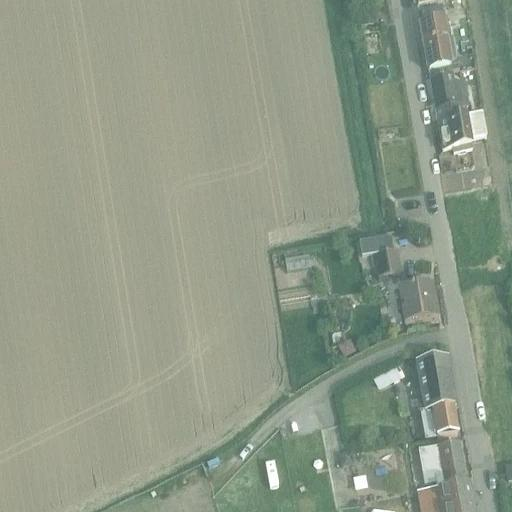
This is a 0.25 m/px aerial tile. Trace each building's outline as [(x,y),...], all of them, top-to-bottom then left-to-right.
[(370,16),(357,18),(359,28),(371,26),(370,16)] [(446,60),(456,58),(453,40),(450,41),(449,41),(446,25),(440,27),(440,25),(440,24),(419,28),(417,28),(425,73),(426,73),(426,77),(428,77),(456,72),(456,67),(448,68),(446,60)] [(428,81),(435,125),(464,120),(462,110),(468,109),(463,85),(453,86),(452,77),(449,77),(428,81)] [(495,109),(482,112),(489,139),(501,137),(495,109)] [(475,118),(464,120),(435,125),(440,152),(450,150),(451,155),(469,152),(468,145),(485,141),(481,117),(475,118)] [(463,180),(486,177),(484,165),(461,169),(463,180)] [(431,208),(430,184),(399,184),(399,208),(431,208)] [(373,257),(377,281),(399,277),(395,253),(373,257)] [(396,291),(403,326),(437,320),(431,285),(396,291)] [(347,343),(336,349),(342,360),(353,354),(347,343)] [(453,409),(455,409),(447,359),(415,365),(423,412),(419,413),(424,441),(457,435),(453,409)] [(394,369),(382,375),(389,388),(401,382),(400,380),(403,379),(397,368),(394,370),(394,369)] [(417,452),(421,476),(433,474),(436,491),(416,494),(419,511),(474,511),(469,484),(438,490),(436,485),(464,480),(459,445),(417,452)] [(384,474),(381,465),(389,462),(385,451),(366,458),(368,463),(352,469),(360,491),(384,482),(381,475),(384,474)] [(351,453),(339,455),(341,467),(349,466),(352,461),(351,453)]
